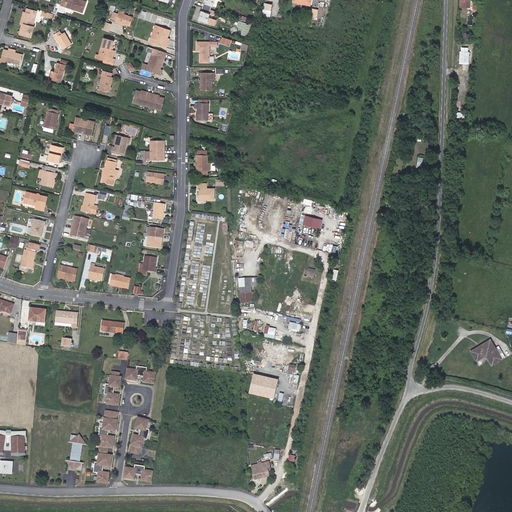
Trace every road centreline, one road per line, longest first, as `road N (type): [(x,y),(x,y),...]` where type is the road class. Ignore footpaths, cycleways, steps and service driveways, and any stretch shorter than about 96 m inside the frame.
road 1 (residential): [(413,387),(410,366),(435,259),(446,0)]
road 2 (residential): [(159,305),(177,276),(183,90)]
road 3 (track): [(328,266),(283,471)]
road 4 (residential): [(87,156),(73,171),(43,296)]
road 5 (residential): [(262,511),(241,495),(119,491)]
road 6 (residential): [(413,387),(360,511)]
